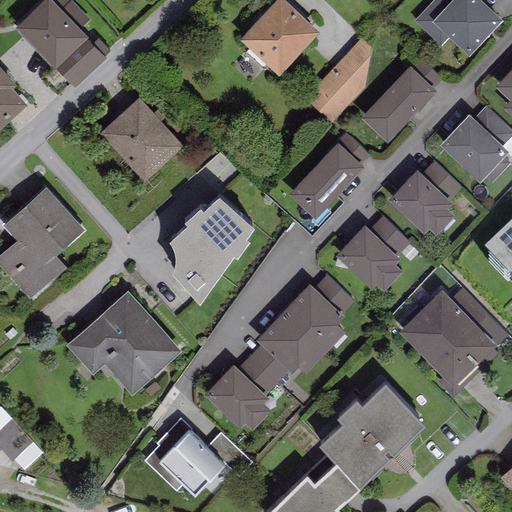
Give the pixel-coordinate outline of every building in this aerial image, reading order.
[(56,0),(37,0),(16,20),(55,61),(86,32),(56,0)] [(270,0),(240,33),(278,68),(318,26),(290,0),(270,0)] [(502,13),(487,0),(430,0),(414,17),(441,42),(450,32),(469,49),(502,13)] [(106,53),(86,32),(55,61),(75,82),(106,53)] [(303,96),(333,119),(365,85),(372,43),(360,36),(303,96)] [(417,52),(410,60),(434,83),(442,75),(417,52)] [(410,60),(361,111),(387,136),(435,84),(434,83),(410,60)] [(0,62),(0,122),(27,98),(12,82),(16,79),(0,62)] [(511,62),(496,79),(511,93),(503,101),(511,109),(511,62)] [(141,91),(101,126),(148,179),(189,144),(141,91)] [(511,129),(486,104),(475,114),(503,141),(511,132),(511,129)] [(468,108),(440,138),(480,176),(484,171),(492,179),(510,160),(502,152),(508,146),(503,141),(475,114),(468,108)] [(346,129),(337,138),(360,160),(369,152),(346,129)] [(337,138),(289,188),(315,213),(334,193),(363,163),(360,160),(337,138)] [(434,158),(422,170),(448,196),(460,184),(434,158)] [(417,165),(388,195),(423,229),(429,223),(435,229),(454,211),(446,203),(450,198),(448,196),(422,170),(417,165)] [(45,180),(3,219),(18,234),(0,250),(0,262),(30,295),(68,261),(56,248),(84,223),(45,180)] [(219,184),(203,198),(200,196),(184,209),(187,213),(169,229),(171,231),(172,233),(173,238),(175,241),(176,247),(175,252),(173,258),(172,262),(199,293),(233,244),(236,245),(249,229),(244,227),(253,215),(219,184)] [(383,213),(371,225),(399,251),(410,239),(383,213)] [(340,243),(334,250),(372,285),(378,279),(383,285),(401,266),(397,262),(404,255),(399,251),(371,225),(364,218),(340,243)] [(511,225),(484,252),(491,259),(489,261),(507,281),(511,277),(511,278),(511,225)] [(326,273),(315,284),(343,310),(354,298),(326,273)] [(309,278),(282,306),(325,347),(345,326),(336,318),(343,310),(315,284),(309,278)] [(441,283),(398,326),(445,371),(453,379),(491,343),(495,339),(498,342),(507,333),(459,283),(449,292),(441,283)] [(127,285),(66,340),(93,371),(104,361),(131,390),(181,345),(127,285)] [(282,306),(256,333),(262,339),(290,365),(291,367),(297,360),(305,367),(325,347),(282,306)] [(262,339),(239,364),(266,390),(290,365),(262,339)] [(498,350),(491,343),(453,379),(445,371),(437,378),(452,394),(498,350)] [(239,364),(233,358),(204,388),(239,422),(244,416),(251,423),(270,403),(264,397),(268,392),(266,390),(239,364)] [(362,395),(356,390),(337,408),(342,414),(319,435),(337,453),(359,477),(424,415),(384,374),(362,395)] [(5,410),(0,414),(0,445),(12,460),(14,458),(23,467),(41,452),(5,410)] [(158,454),(188,424),(180,415),(156,440),(158,442),(145,455),(176,485),(183,478),(158,454)] [(188,424),(158,454),(183,478),(194,489),(224,458),(208,442),(188,424)] [(221,428),(208,442),(224,458),(238,471),(251,458),(221,428)] [(359,477),(337,453),(314,473),(308,466),(266,504),(273,511),(327,511),(340,501),(336,497),(359,477)] [(511,460),(499,472),(511,485),(511,460)]
